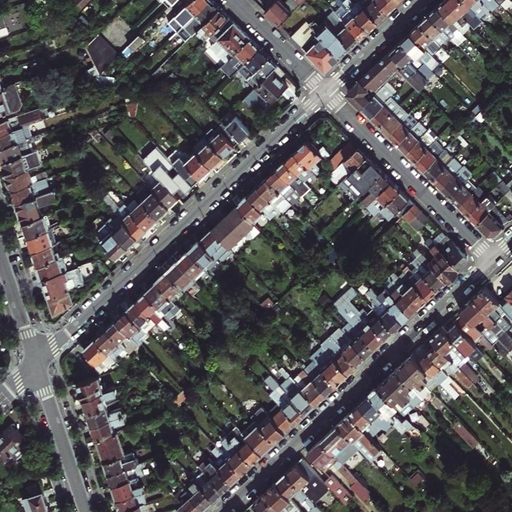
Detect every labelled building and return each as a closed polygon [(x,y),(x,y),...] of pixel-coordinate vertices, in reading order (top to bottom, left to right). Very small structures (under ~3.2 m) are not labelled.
[(73,0),(72,1),(79,8),(87,0),(73,0)] [(188,0),(187,1),(187,4),(182,10),(185,14),(166,34),(170,38),(177,32),(208,0),(188,0)] [(194,32),(219,8),(214,3),(210,0),(208,0),(177,32),(186,41),(194,32)] [(280,26),(302,3),(299,0),(288,0),(285,3),(280,0),(276,0),(265,11),(273,19),(280,26)] [(355,4),(351,0),(342,0),(342,1),(349,9),(355,4)] [(378,21),(366,8),(357,0),(351,0),(355,4),(349,9),(369,30),(374,26),(378,21)] [(357,0),(366,8),(374,0),(357,0)] [(387,13),(375,0),(374,0),(366,8),(378,21),(383,17),(387,13)] [(375,0),(387,13),(392,8),(397,4),(392,0),(375,0)] [(444,0),(443,1),(438,6),(463,33),(471,24),(449,0),(444,0)] [(470,5),(464,0),(449,0),(471,24),(474,27),(482,19),(476,12),(470,5)] [(492,12),(480,0),(464,0),(470,5),(473,2),(480,9),(488,16),(492,12)] [(499,2),(496,0),(480,0),(492,12),(497,8),(495,6),(499,2)] [(369,30),(349,9),(342,1),(339,4),(341,7),(346,12),(340,18),(360,38),(365,34),(369,30)] [(476,12),(480,9),(473,2),(470,5),(476,12)] [(463,33),(438,6),(433,10),(429,14),(448,36),(456,44),(465,36),(463,33)] [(341,7),(335,12),(340,18),(346,12),(341,7)] [(219,8),(194,32),(203,41),(212,32),(228,17),(223,12),(219,8)] [(0,36),(10,33),(2,9),(0,9),(0,36)] [(324,19),(328,23),(350,48),(356,43),(360,38),(340,18),(335,12),(333,10),(324,19)] [(448,36),(429,14),(425,18),(420,23),(432,37),(435,40),(440,44),(448,36)] [(228,17),(212,32),(218,38),(210,47),(220,57),(216,62),(220,67),(221,66),(249,38),(238,27),(228,17)] [(313,38),(317,34),(305,22),(290,37),(292,38),(303,28),(313,38)] [(317,34),(322,39),(340,58),(347,51),(350,48),(328,23),(317,34)] [(432,37),(420,23),(416,27),(410,31),(424,46),(431,53),(434,50),(427,43),(432,37)] [(302,49),(313,38),(303,28),(292,38),(302,49)] [(424,46),(410,31),(406,36),(401,40),(432,72),(441,64),(431,53),(424,46)] [(317,34),(313,38),(302,49),(307,53),(322,39),(317,34)] [(139,35),(129,45),(133,50),(144,39),(139,35)] [(427,43),(434,50),(436,48),(432,43),(435,40),(432,37),(427,43)] [(232,76),(238,70),(259,48),(254,43),(249,38),(221,66),(232,76)] [(340,58),(322,39),(307,53),(322,69),(328,69),(336,61),(340,58)] [(112,61),(91,40),(85,46),(100,74),(112,61)] [(405,66),(399,70),(408,80),(419,92),(427,84),(426,82),(433,74),(432,72),(401,40),(396,46),(390,51),(405,66)] [(259,48),(238,70),(250,82),(272,61),(264,54),(259,48)] [(361,109),(389,81),(399,70),(405,66),(390,51),(381,59),(370,70),(364,75),(354,85),(349,89),(349,96),(361,109)] [(250,82),(255,88),(277,66),(272,61),(250,82)] [(279,79),(284,73),(277,66),(255,88),(243,99),(250,107),(262,96),(263,95),(271,103),(287,87),(279,79)] [(107,75),(106,84),(119,80),(119,77),(107,75)] [(370,118),(387,100),(390,97),(398,90),(389,81),(361,109),(366,113),(370,118)] [(0,119),(13,115),(11,110),(10,103),(16,101),(15,96),(13,89),(16,88),(15,85),(0,89),(0,119)] [(125,92),(129,104),(137,101),(133,89),(125,92)] [(227,105),(236,95),(231,91),(222,99),(227,105)] [(390,97),(387,100),(396,109),(399,106),(390,97)] [(136,116),(140,100),(137,101),(129,104),(133,117),(136,116)] [(379,126),(396,109),(387,100),(370,118),(375,122),(379,126)] [(17,101),(16,101),(10,103),(11,110),(19,107),(17,101)] [(388,135),(408,115),(399,106),(396,109),(379,126),(384,131),(388,135)] [(0,133),(22,127),(28,124),(43,119),(38,107),(13,115),(0,119),(0,133)] [(223,123),(240,141),(246,135),(251,130),(231,109),(220,120),(223,123)] [(397,144),(417,124),(408,115),(388,135),(392,140),(397,144)] [(205,136),(210,142),(224,157),(232,148),(240,141),(223,123),(215,130),(213,128),(205,136)] [(0,147),(32,136),(28,124),(22,127),(0,133),(0,147)] [(406,153),(426,133),(417,124),(397,144),(401,149),(406,153)] [(415,162),(432,144),(435,141),(426,133),(406,153),(410,157),(415,162)] [(3,161),(26,153),(29,152),(25,143),(28,142),(34,140),(32,136),(0,147),(0,152),(0,153),(3,161)] [(294,152),(317,176),(324,182),(328,177),(319,169),(318,171),(314,167),(316,165),(315,163),(322,156),(307,140),(301,146),(294,152)] [(444,150),(435,141),(432,144),(441,153),(444,150)] [(224,157),(210,142),(198,154),(212,168),(219,162),(224,157)] [(423,171),(441,153),(432,144),(415,162),(419,166),(423,171)] [(195,184),(171,159),(158,145),(142,160),(159,177),(174,193),(180,188),(182,186),(187,192),(193,186),(195,184)] [(198,154),(193,148),(185,155),(180,150),(171,159),(195,184),(204,175),(212,168),(198,154)] [(358,148),(335,170),(334,171),(343,180),(367,157),(363,153),(358,148)] [(453,159),(444,150),(441,153),(450,162),(453,159)] [(290,156),(285,160),(303,180),(311,172),(315,177),(317,176),(294,152),(290,156)] [(5,169),(8,175),(28,168),(25,160),(28,160),(26,153),(3,161),(5,169)] [(450,162),(441,153),(423,171),(428,175),(432,179),(450,162)] [(367,157),(343,180),(359,196),(383,172),(374,164),(367,157)] [(461,168),(453,159),(450,162),(458,171),(461,168)] [(281,164),(276,169),(299,194),(300,195),(305,191),(300,186),(304,181),(303,180),(285,160),(281,164)] [(458,171),(450,162),(432,179),(437,184),(441,188),(458,171)] [(10,181),(13,190),(46,179),(49,177),(47,172),(31,177),(28,168),(8,175),(10,181)] [(450,197),(467,180),(470,177),(461,168),(458,171),(441,188),(445,192),(450,197)] [(299,194),(276,169),(272,173),(267,178),(283,195),(290,203),(299,194)] [(510,190),(511,192),(511,173),(508,170),(506,172),(508,174),(501,181),(509,190),(510,190)] [(308,185),(315,177),(311,172),(303,180),(304,181),(308,185)] [(383,172),(359,196),(368,205),(391,181),(386,176),(383,172)] [(174,193),(159,177),(156,180),(158,183),(152,189),(169,208),(175,203),(179,199),(174,193)] [(479,185),(470,177),(467,180),(476,189),(479,185)] [(283,195),(267,178),(263,182),(258,186),(274,204),(283,195)] [(15,197),(17,203),(51,191),(46,179),(13,190),(15,197)] [(343,180),(339,184),(355,200),(359,196),(343,180)] [(459,206),(476,189),(467,180),(450,197),(454,202),(459,206)] [(374,217),(381,210),(401,190),(395,185),(391,181),(368,205),(364,208),(374,217)] [(510,190),(509,190),(501,181),(496,187),(504,195),(506,194),(510,190)] [(169,208),(152,189),(148,185),(137,195),(143,201),(159,218),(164,212),(166,211),(169,208)] [(488,194),(479,185),(476,189),(485,198),(488,194)] [(274,204),(258,186),(254,190),(248,195),(264,213),(270,219),(279,210),(274,204)] [(485,198),(476,189),(459,206),(463,210),(468,215),(485,198)] [(396,213),(409,199),(405,194),(401,190),(381,210),(384,214),(390,219),(396,213)] [(23,222),(43,215),(40,207),(56,201),(57,200),(53,191),(51,191),(17,203),(19,209),(20,212),(18,214),(19,218),(22,220),(23,222)] [(99,196),(122,220),(138,237),(143,232),(148,228),(132,212),(124,203),(120,207),(116,204),(111,199),(110,200),(104,194),(99,196)] [(488,194),(485,198),(468,215),(472,219),(477,224),(497,202),(489,194),(488,194)] [(241,202),(238,205),(254,223),(264,213),(248,195),(243,200),(241,202)] [(290,203),(283,195),(274,204),(279,210),(282,212),(291,204),(290,203)] [(504,195),(497,202),(477,224),(488,235),(496,235),(509,222),(498,211),(509,200),(504,195)] [(415,204),(409,199),(396,213),(402,218),(415,204)] [(159,218),(143,201),(132,212),(148,228),(150,225),(154,222),(159,218)] [(412,221),(422,212),(415,204),(402,218),(408,225),(412,221)] [(213,232),(229,248),(245,233),(248,236),(254,236),(261,230),(254,223),(238,205),(227,216),(217,224),(219,226),(213,232)] [(428,218),(422,212),(412,221),(418,228),(428,218)] [(54,227),(49,213),(46,214),(51,228),(54,227)] [(28,236),(51,228),(46,214),(43,215),(23,222),(25,228),(28,236)] [(138,237),(122,220),(112,230),(128,246),(133,242),(135,239),(138,237)] [(418,228),(412,221),(408,225),(415,231),(418,228)] [(128,246),(112,230),(105,222),(94,233),(116,256),(122,251),(128,246)] [(54,227),(51,228),(56,242),(57,242),(59,241),(54,227)] [(56,242),(51,228),(28,236),(30,243),(33,250),(55,243),(56,242)] [(229,248),(213,232),(211,230),(206,235),(199,241),(220,263),(232,252),(229,248)] [(435,246),(436,247),(446,236),(442,232),(431,242),(435,246)] [(446,236),(436,247),(458,270),(463,266),(466,263),(467,257),(446,236)] [(220,263),(199,241),(195,245),(192,248),(188,251),(204,268),(209,273),(220,263)] [(425,246),(430,251),(435,246),(431,242),(430,241),(425,246)] [(58,252),(55,243),(33,250),(35,256),(38,264),(59,257),(62,256),(61,251),(58,252)] [(458,270),(436,247),(435,246),(430,251),(436,257),(429,263),(446,281),(453,275),(458,270)] [(339,255),(334,250),(325,258),(325,259),(329,264),(339,255)] [(204,268),(188,251),(184,256),(180,258),(177,261),(193,278),(195,280),(201,287),(206,282),(198,273),(204,268)] [(446,281),(429,263),(418,251),(413,255),(417,258),(416,260),(421,266),(417,269),(437,290),(442,285),(446,281)] [(325,258),(320,253),(310,262),(315,267),(325,259),(325,258)] [(68,270),(63,256),(62,256),(59,257),(64,271),(68,270)] [(59,257),(38,264),(40,271),(43,278),(64,271),(59,257)] [(416,260),(412,264),(417,269),(421,266),(416,260)] [(169,269),(166,272),(181,288),(193,278),(177,261),(173,265),(169,269)] [(437,290),(417,269),(412,264),(411,263),(407,268),(413,275),(410,279),(428,298),(433,294),(437,290)] [(58,292),(69,288),(83,283),(77,267),(68,270),(64,271),(43,278),(45,286),(48,295),(58,292)] [(423,303),(428,298),(410,279),(409,277),(403,282),(389,267),(383,273),(389,279),(417,309),(423,303)] [(413,275),(407,268),(403,271),(409,277),(410,279),(413,275)] [(181,288),(166,272),(164,274),(161,277),(155,283),(170,299),(177,293),(181,288)] [(193,278),(181,288),(184,291),(195,280),(193,278)] [(385,290),(410,316),(414,311),(417,309),(389,279),(381,286),(385,290)] [(170,299),(155,283),(151,286),(148,290),(144,292),(160,309),(170,299)] [(478,292),(473,297),(506,333),(511,327),(502,316),(507,311),(500,303),(484,286),(478,292)] [(73,300),(69,288),(58,292),(63,307),(69,302),(73,300)] [(333,306),(353,327),(374,349),(379,345),(385,339),(358,310),(350,303),(358,295),(352,288),(333,306)] [(380,306),(374,311),(393,331),(398,327),(402,323),(386,305),(370,289),(366,293),(374,301),(375,300),(380,306)] [(410,316),(385,290),(382,293),(389,301),(386,305),(402,323),(407,318),(410,316)] [(511,291),(509,294),(500,303),(507,311),(511,315),(511,291)] [(63,307),(58,292),(48,295),(51,304),(54,313),(63,307)] [(160,309),(144,292),(140,297),(136,301),(151,317),(166,334),(171,329),(162,320),(167,316),(160,309)] [(465,316),(473,324),(478,319),(479,321),(482,321),(483,319),(486,322),(485,324),(493,333),(487,339),(494,346),(504,357),(511,349),(511,338),(506,333),(473,297),(465,304),(459,309),(465,316)] [(151,317),(136,301),(131,305),(128,308),(125,310),(141,327),(151,317)] [(358,310),(385,339),(389,335),(393,331),(374,311),(372,309),(367,314),(360,308),(358,310)] [(141,327),(125,310),(121,314),(115,320),(138,345),(148,335),(141,327)] [(487,339),(473,324),(465,316),(461,320),(456,324),(473,343),(480,336),(482,338),(483,338),(484,339),(482,342),(490,350),(494,346),(487,339)] [(138,345),(115,320),(111,323),(105,329),(123,348),(129,354),(138,345)] [(365,357),(344,335),(334,324),(330,328),(336,335),(340,340),(336,343),(356,366),(362,361),(365,357)] [(451,328),(447,333),(468,355),(471,358),(473,360),(482,352),(477,347),(473,343),(456,324),(451,328)] [(353,327),(344,335),(365,357),(370,353),(374,349),(353,327)] [(468,355),(447,333),(441,327),(435,332),(430,337),(436,344),(460,368),(466,362),(463,360),(468,355)] [(117,355),(123,348),(105,329),(100,335),(94,340),(112,359),(116,363),(121,359),(117,355)] [(241,344),(250,335),(247,332),(238,340),(241,344)] [(340,340),(336,335),(332,340),(336,343),(340,340)] [(480,336),(473,343),(477,347),(482,342),(484,339),(483,338),(482,338),(480,336)] [(98,372),(112,359),(94,340),(87,346),(83,350),(88,356),(85,358),(98,372)] [(356,366),(336,343),(332,340),(328,343),(330,345),(334,350),(330,355),(348,374),(353,369),(356,366)] [(432,347),(426,352),(448,375),(452,370),(482,402),(486,397),(474,384),(460,368),(436,344),(432,347)] [(330,345),(325,350),(330,355),(334,350),(330,345)] [(348,374),(330,355),(325,350),(322,353),(324,355),(321,357),(327,364),(323,368),(320,364),(318,366),(336,385),(342,379),(348,374)] [(448,375),(426,352),(423,356),(417,361),(436,380),(439,383),(448,375)] [(407,359),(403,363),(431,391),(433,389),(430,385),(436,380),(417,361),(411,355),(407,359)] [(327,364),(321,357),(315,363),(318,366),(320,364),(323,368),(327,364)] [(474,384),(481,379),(466,362),(460,368),(474,384)] [(336,385),(318,366),(315,363),(308,370),(303,364),(300,367),(304,371),(326,394),(331,389),(336,385)] [(431,391),(403,363),(400,366),(395,370),(427,403),(435,396),(431,391)] [(315,404),(300,388),(293,381),(281,367),(277,371),(281,375),(279,377),(281,379),(283,381),(279,385),(306,413),(312,407),(315,404)] [(391,373),(386,378),(414,407),(416,405),(420,410),(427,403),(395,370),(391,373)] [(326,394),(304,371),(302,373),(303,376),(300,379),(304,384),(300,388),(315,404),(321,398),(326,394)] [(302,373),(293,381),(300,388),(304,384),(300,379),(303,376),(302,373)] [(79,391),(82,398),(106,390),(105,388),(103,382),(99,383),(97,375),(76,383),(79,391)] [(306,413),(279,385),(270,375),(265,380),(274,390),(269,394),(277,404),(295,423),(301,417),(306,413)] [(382,382),(377,386),(398,408),(405,415),(414,407),(386,378),(382,382)] [(430,385),(433,389),(439,383),(436,380),(430,385)] [(372,391),(368,395),(383,411),(401,430),(405,434),(414,425),(409,420),(407,418),(402,422),(395,414),(393,416),(391,414),(398,408),(377,386),(372,391)] [(103,399),(106,398),(116,394),(114,388),(106,390),(82,398),(84,404),(86,411),(105,405),(103,399)] [(387,444),(390,440),(372,421),(383,411),(368,395),(358,405),(348,414),(368,435),(372,431),(374,433),(377,431),(381,435),(380,437),(387,444)] [(285,433),(295,423),(277,404),(267,414),(285,433)] [(90,424),(123,413),(120,406),(110,409),(107,410),(105,405),(86,411),(88,417),(90,424)] [(418,411),(414,407),(405,415),(407,418),(409,420),(418,411)] [(274,443),(285,433),(267,414),(261,408),(250,418),(253,421),(274,443)] [(95,438),(115,431),(113,425),(115,424),(125,421),(123,413),(90,424),(93,430),(95,438)] [(368,435),(348,414),(342,419),(337,425),(359,449),(372,463),(384,452),(368,435)] [(17,425),(12,420),(0,431),(0,444),(14,458),(30,441),(25,435),(28,432),(24,427),(20,423),(17,425)] [(245,436),(248,439),(262,454),(269,448),(274,443),(253,421),(246,428),(250,431),(245,436)] [(342,465),(346,461),(338,452),(341,449),(350,458),(359,449),(337,425),(329,432),(320,440),(342,465)] [(483,447),(462,425),(456,430),(478,452),(483,447)] [(226,446),(220,452),(241,474),(246,469),(252,464),(226,436),(219,429),(216,432),(222,439),(220,441),(226,446)] [(103,461),(125,454),(117,431),(115,431),(95,438),(99,450),(103,461)] [(262,454),(248,439),(242,445),(240,444),(240,440),(231,432),(226,436),(252,464),(257,458),(262,454)] [(242,445),(248,439),(245,436),(244,435),(240,440),(240,444),(242,445)] [(226,446),(220,441),(219,440),(213,444),(215,446),(220,452),(226,446)] [(318,452),(311,458),(325,473),(329,470),(334,466),(338,470),(351,484),(349,486),(364,502),(371,495),(342,465),(320,440),(313,447),(318,452)] [(241,474),(220,452),(215,446),(209,452),(215,459),(211,463),(231,483),(236,478),(241,474)] [(318,452),(313,447),(311,449),(306,453),(311,458),(318,452)] [(338,452),(346,461),(350,458),(341,449),(338,452)] [(132,452),(125,454),(103,461),(105,468),(107,474),(136,464),(132,452)] [(285,473),(300,488),(309,480),(318,489),(324,483),(323,482),(301,458),(293,466),(285,473)] [(231,483),(211,463),(208,459),(199,468),(203,472),(222,492),(227,487),(231,483)] [(109,479),(111,485),(137,476),(142,474),(141,472),(137,473),(136,469),(145,466),(143,461),(136,464),(107,474),(109,479)] [(334,466),(329,470),(332,474),(338,470),(334,466)] [(222,492),(203,472),(194,481),(212,501),(217,496),(222,492)] [(307,495),(300,488),(285,473),(280,478),(274,483),(289,499),(296,493),(297,494),(297,497),(302,502),(304,499),(308,503),(307,503),(312,509),(311,510),(311,511),(322,511),(309,498),(308,497),(307,495)] [(32,486),(26,488),(33,511),(53,504),(48,489),(47,485),(44,485),(41,475),(30,479),(32,486)] [(330,475),(323,482),(324,483),(326,485),(344,504),(351,497),(330,475)] [(137,476),(111,485),(114,492),(116,499),(145,490),(147,489),(145,483),(140,484),(137,476)] [(196,492),(191,497),(203,510),(208,505),(212,501),(194,481),(192,479),(190,481),(192,483),(189,485),(193,490),(196,492)] [(301,511),(289,499),(274,483),(268,489),(261,496),(276,511),(301,511)] [(199,511),(203,510),(191,497),(189,495),(183,489),(177,495),(185,502),(181,506),(186,511),(199,511)] [(146,492),(145,490),(116,499),(118,506),(120,511),(143,504),(145,503),(142,494),(146,492)] [(276,511),(261,496),(257,499),(252,504),(259,511),(276,511)]
